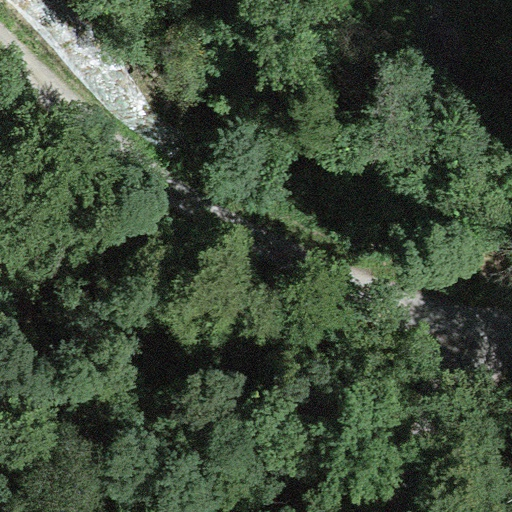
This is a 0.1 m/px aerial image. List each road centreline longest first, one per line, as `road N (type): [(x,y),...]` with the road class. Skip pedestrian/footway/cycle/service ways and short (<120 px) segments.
road 1 (track): [(0,41),(116,152),(256,240),(461,336)]
road 2 (track): [(511,332),(461,336),(398,511)]
